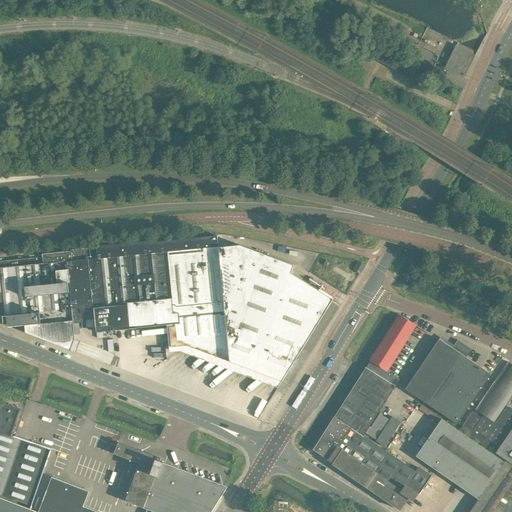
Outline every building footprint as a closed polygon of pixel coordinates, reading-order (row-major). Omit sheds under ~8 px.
[(456,45),(445,68),(456,74),(467,51),(456,45)] [(411,80),(415,71),(380,52),(375,60),(411,80)] [(0,316),(3,316),(4,325),(8,325),(8,327),(16,326),(24,325),(25,333),(70,350),(71,350),(75,339),(73,321),(81,320),(82,329),(87,328),(86,320),(94,319),(93,306),(96,332),(117,330),(169,325),(171,347),(186,346),(191,351),(195,349),(200,355),(204,352),(209,358),(214,355),(220,362),(224,359),(229,366),(233,363),(238,369),(242,366),(247,372),(251,369),(258,376),(261,373),(267,380),(270,377),(276,383),(279,381),(279,380),(281,381),(282,381),(333,299),(291,273),(293,269),(294,265),(240,245),(219,247),(218,236),(152,242),(151,241),(96,247),(97,250),(97,258),(88,259),(87,259),(86,250),(42,254),(42,257),(0,261),(0,316)] [(359,261),(358,262),(353,270),(359,274),(361,271),(365,265),(360,262),(359,261)] [(365,368),(334,416),(350,427),(328,460),(327,461),(366,487),(400,510),(408,497),(413,501),(429,475),(418,467),(415,472),(364,437),(364,436),(363,436),(365,432),(369,426),(394,386),(395,387),(396,386),(395,386),(399,379),(387,371),(416,326),(398,314),(369,360),(370,361),(366,367),(365,367),(365,368)] [(412,394),(422,401),(457,424),(491,374),(466,357),(471,349),(458,339),(452,348),(439,339),(405,389),(412,394)] [(511,397),(511,364),(508,362),(475,410),(475,411),(474,413),(472,411),(460,429),(469,435),(468,437),(490,452),(506,430),(502,428),(511,412),(511,409),(506,406),(511,397)] [(0,408),(0,431),(11,435),(20,409),(2,403),(0,408)] [(369,426),(365,432),(377,440),(390,420),(379,413),(370,427),(369,426)] [(313,449),(328,460),(350,427),(334,416),(333,417),(313,448),(313,449)] [(385,447),(401,424),(392,418),(376,441),(385,447)] [(415,456),(465,490),(491,453),(490,452),(468,437),(441,419),(415,456)] [(511,429),(496,453),(506,459),(511,462),(511,429)] [(0,431),(0,494),(2,496),(22,439),(11,435),(0,431)] [(22,439),(2,496),(31,505),(50,449),(33,443),(22,439)] [(114,454),(139,463),(156,470),(160,461),(161,458),(157,456),(156,457),(149,454),(118,442),(117,444),(114,454)] [(465,490),(478,499),(469,511),(511,511),(511,462),(506,459),(504,462),(491,453),(465,490)] [(139,463),(125,501),(153,511),(211,511),(227,487),(163,462),(160,461),(156,470),(139,463)] [(98,511),(83,506),(89,492),(51,477),(37,511),(98,511)] [(0,497),(0,511),(36,511),(37,511),(0,497)]
